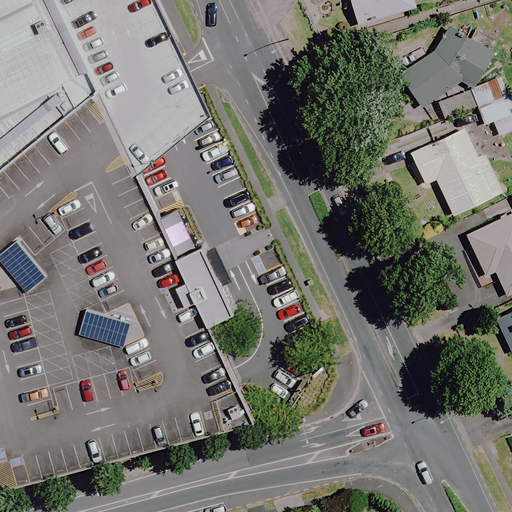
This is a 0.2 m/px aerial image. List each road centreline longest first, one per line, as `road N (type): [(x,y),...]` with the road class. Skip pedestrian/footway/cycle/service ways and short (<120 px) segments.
road 1 (secondary): [(420,429),(225,0)]
road 2 (tertiary): [(420,429),(89,511)]
